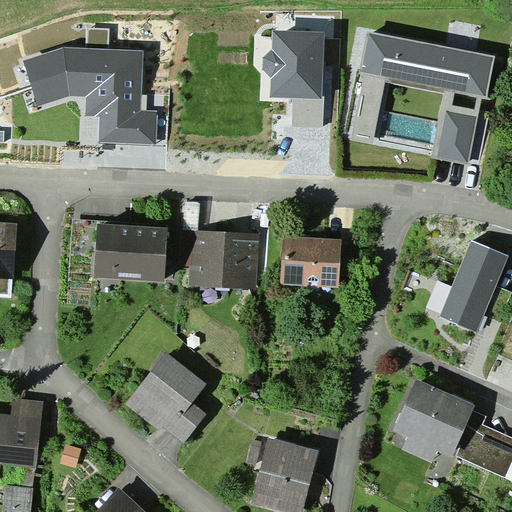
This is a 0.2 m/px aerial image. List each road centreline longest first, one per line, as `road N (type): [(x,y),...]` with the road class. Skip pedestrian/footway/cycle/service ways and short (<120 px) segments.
road 1 (residential): [(398,198),(52,182)]
road 2 (residential): [(47,370),(209,511)]
road 3 (residential): [(52,182),(41,335),(47,370)]
road 4 (residential): [(372,344),(341,511)]
road 5 (residential): [(372,344),(511,402)]
road 6 (residential): [(398,198),(372,344)]
